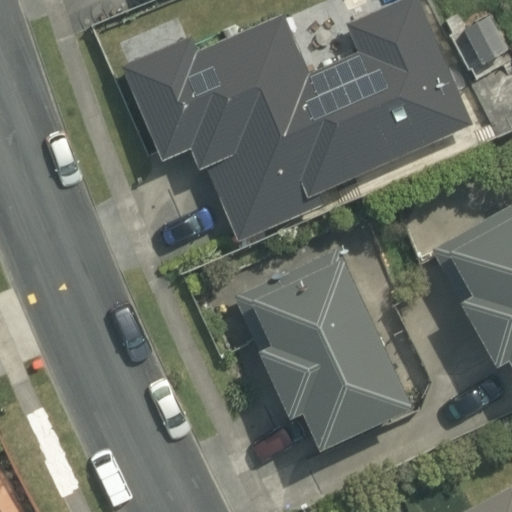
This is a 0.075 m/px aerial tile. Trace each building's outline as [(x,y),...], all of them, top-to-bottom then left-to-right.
[(474,120),(419,0),(398,0),(345,24),(356,48),(308,69),(281,9),(195,48),(188,31),(116,63),(159,159),(186,146),(195,168),(203,165),(238,243),(318,207),(311,193),(474,120)] [(482,61),(508,47),(487,11),(462,25),(482,61)] [(511,365),(511,196),(423,244),(453,302),(462,298),(495,362),(507,356),(511,365)] [(303,407),(318,444),(412,401),(342,252),(335,255),(330,245),(229,291),(257,357),(265,356),(288,413),(303,407)] [(426,511),(425,510),(420,511),(511,511),(511,479),(453,511),(426,511)]
